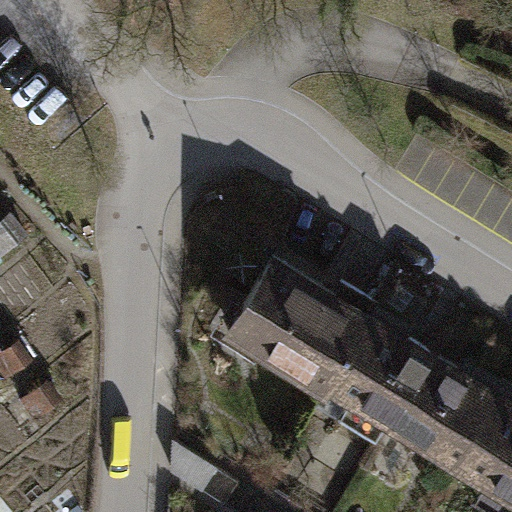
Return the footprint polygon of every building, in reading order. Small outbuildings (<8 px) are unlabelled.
[(0,254),(33,229),(17,208),(0,221),(0,254)] [(228,306),(320,365),(360,303),(268,244),(228,306)] [(375,426),(387,408),(426,346),(360,303),(320,365),(346,382),(334,400),(375,426)] [(45,354),(28,331),(0,352),(0,371),(8,382),(45,354)] [(387,408),(452,449),(491,387),(426,346),(387,408)] [(68,396),(51,372),(22,394),(39,418),(68,396)] [(452,449),(511,487),(511,400),(491,387),(452,449)]
